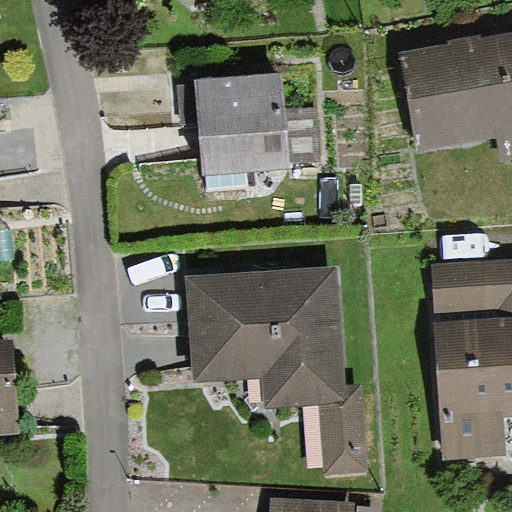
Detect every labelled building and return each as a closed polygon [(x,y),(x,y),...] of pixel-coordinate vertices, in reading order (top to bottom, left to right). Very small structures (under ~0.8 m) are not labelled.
[(511,44),(412,67),(429,144),(504,127),(509,150),(511,149),(511,44)] [(275,89),(205,93),(209,168),(279,164),(275,89)] [(334,279),(197,286),(202,378),(272,374),(273,399),(340,396),(334,279)] [(511,327),(443,330),(448,453),(498,451),(496,409),(511,408),(511,327)] [(10,341),(0,341),(0,433),(15,432),(10,341)]
